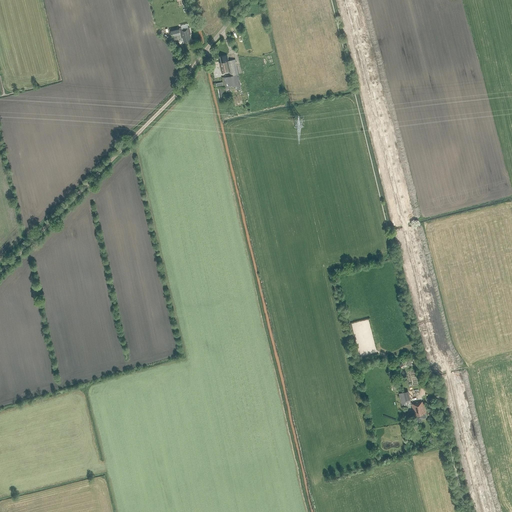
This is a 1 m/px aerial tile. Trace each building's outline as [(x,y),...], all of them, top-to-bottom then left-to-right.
[(191,34),(189,28),(182,30),(181,28),(179,29),(179,28),(170,30),(172,37),(182,35),(183,43),(191,41),(190,35),(191,34)] [(220,57),(220,61),(215,62),(215,65),(220,64),(222,74),(223,74),(230,72),(227,61),(228,61),(227,55),(220,57)] [(235,59),(228,61),(227,61),(230,72),(231,76),(223,78),(226,92),(241,89),(239,75),(235,59)] [(402,406),(411,404),(408,391),(399,393),(402,406)] [(412,405),(411,405),(412,410),(413,410),(414,415),(415,420),(416,419),(417,422),(421,421),(421,419),(426,418),(425,413),(426,413),(423,402),(412,404),(412,405)]
